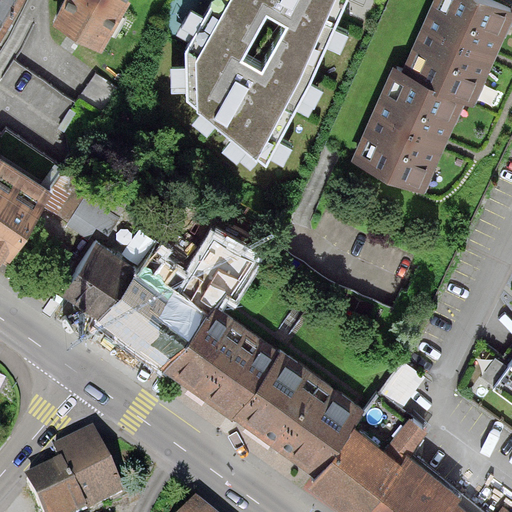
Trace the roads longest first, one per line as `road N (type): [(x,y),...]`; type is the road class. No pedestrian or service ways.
road 1 (residential): [(511,472),(433,409),(511,241)]
road 2 (primary): [(83,373),(270,511)]
road 3 (secondary): [(0,476),(83,373)]
